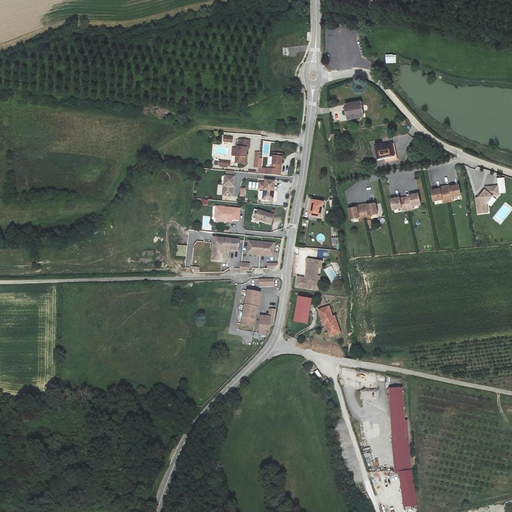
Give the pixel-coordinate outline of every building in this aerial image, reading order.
[(385,54),(385,63),(396,63),(396,54),(385,54)] [(361,101),(345,104),(347,120),(364,118),(361,101)] [(249,140),(238,139),(238,148),(233,148),(232,155),(236,155),(235,162),(246,163),(247,157),(245,157),(246,148),(249,148),(249,140)] [(385,142),(376,144),(379,158),(396,154),(394,143),(386,145),(385,142)] [(282,153),(273,153),(272,168),(259,167),(258,173),(280,175),(282,153)] [(235,176),(225,175),(224,185),(223,194),(233,195),(235,176)] [(274,180),(265,179),(265,183),(259,182),(258,188),(263,189),(263,198),(273,199),(274,180)] [(440,189),(432,191),(434,201),(442,199),(443,201),(453,199),(453,197),(461,195),(459,185),(451,187),(450,186),(440,188),(440,189)] [(478,197),(476,198),(477,214),(487,212),(486,202),(493,195),(499,195),(498,185),(485,187),(485,188),(478,197)] [(399,197),(391,199),(393,210),(402,208),(402,211),(413,209),(412,206),(420,204),(418,193),(410,195),(410,197),(400,199),(399,197)] [(323,201),(312,199),(309,215),(321,217),(323,201)] [(367,204),(356,206),(356,207),(348,209),(351,219),(359,217),(359,220),(370,218),(369,215),(377,213),(375,203),(367,205),(367,204)] [(240,209),(217,207),(216,218),(225,219),(224,220),(226,222),(228,222),(230,221),(230,219),(239,220),(240,209)] [(274,215),(255,209),(253,217),(272,223),(274,215)] [(238,240),(214,238),(212,260),(228,262),(229,250),(237,251),(238,240)] [(249,242),(247,255),(273,257),(274,244),(249,242)] [(186,257),(187,245),(177,245),(176,256),(186,257)] [(321,262),(307,260),(305,278),(297,277),(296,286),(310,288),(310,285),(318,286),(319,277),(317,276),(318,267),(320,267),(321,262)] [(260,292),(247,290),(241,324),(255,326),(260,292)] [(311,298),(298,296),(294,321),(308,323),(311,298)] [(329,306),(318,310),(323,325),(325,325),(329,336),(340,332),(335,316),(333,317),(329,306)] [(261,315),(259,333),(269,334),(270,325),(273,325),(275,309),(269,309),(269,316),(261,315)] [(230,328),(229,334),(243,337),(242,343),(250,345),(253,333),(230,328)] [(399,471),(411,470),(407,420),(405,420),(402,387),(389,388),(395,471),(399,471)] [(360,390),(360,399),(371,399),(371,390),(360,390)] [(416,505),(411,470),(399,471),(404,507),(416,505)]
